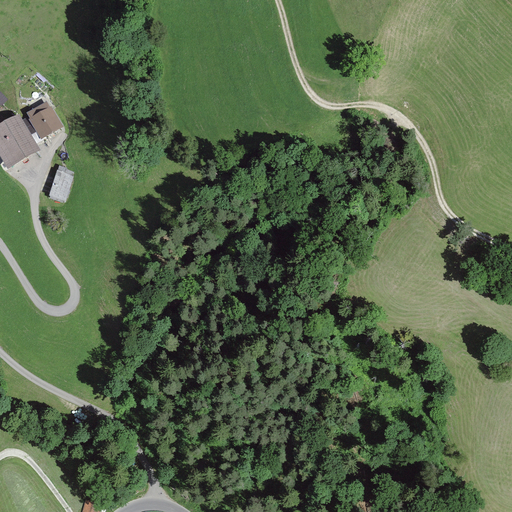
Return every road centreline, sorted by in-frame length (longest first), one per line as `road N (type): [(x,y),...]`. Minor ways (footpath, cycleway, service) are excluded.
road 1 (track): [(511,246),(478,234),(448,209),(414,133),(388,109),(310,95),(277,0)]
road 2 (track): [(0,242),(40,305),(66,307),(74,289),(42,238),(30,192),(0,158)]
road 3 (track): [(154,501),(129,433),(0,352)]
